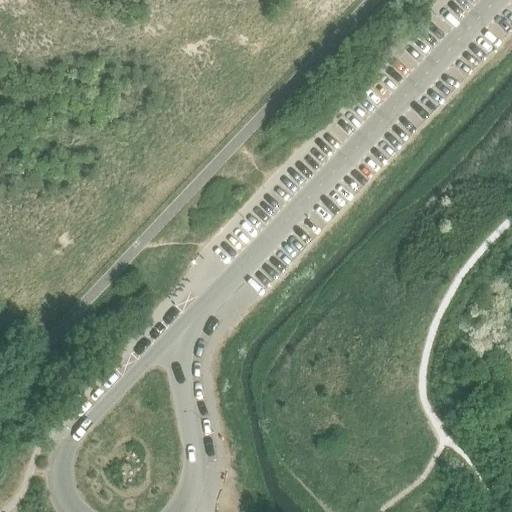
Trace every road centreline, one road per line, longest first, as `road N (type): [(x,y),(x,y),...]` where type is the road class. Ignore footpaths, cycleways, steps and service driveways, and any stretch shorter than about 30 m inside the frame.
road 1 (unclassified): [(497,0),(210,302)]
road 2 (unclassified): [(210,302),(73,438),(60,479),(77,511)]
road 3 (unclassified): [(191,509),(195,464),(179,363),(210,302)]
